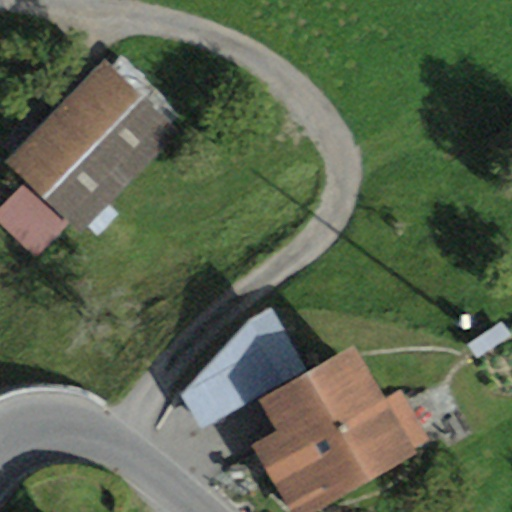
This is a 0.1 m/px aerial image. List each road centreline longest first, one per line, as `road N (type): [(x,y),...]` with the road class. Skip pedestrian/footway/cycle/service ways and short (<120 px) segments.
road 1 (track): [(114,441),(196,342),(327,226),(343,189),(343,145),(265,69),(198,33),(35,0)]
road 2 (tertiary): [(0,435),(43,421),(88,424),(199,511)]
